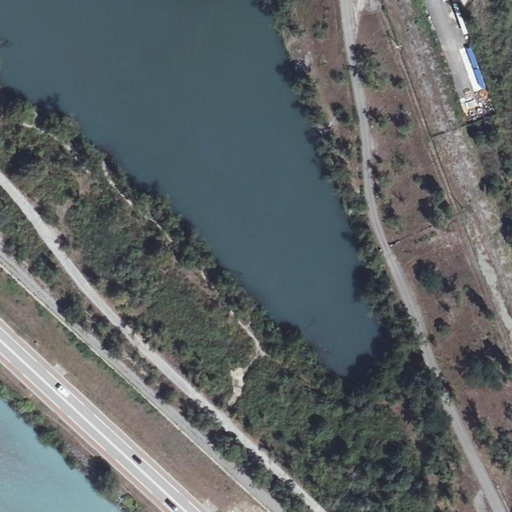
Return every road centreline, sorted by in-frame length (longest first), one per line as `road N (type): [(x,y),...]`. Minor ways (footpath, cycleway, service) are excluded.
road 1 (track): [(507,511),(374,200),(350,0)]
road 2 (track): [(0,174),(132,334),(326,511)]
road 3 (track): [(0,244),(282,511)]
road 4 (trunk): [(0,339),(186,511)]
